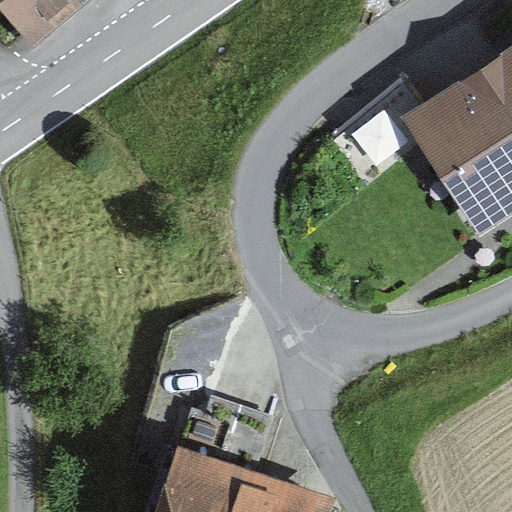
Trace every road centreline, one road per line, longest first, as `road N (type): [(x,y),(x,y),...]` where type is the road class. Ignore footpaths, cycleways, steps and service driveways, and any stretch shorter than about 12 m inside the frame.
road 1 (residential): [(320,322),(271,273),(258,237),(264,164),(307,101),(451,0)]
road 2 (residential): [(20,511),(13,337),(0,257)]
road 3 (tertiary): [(19,119),(194,0)]
road 4 (residential): [(361,511),(308,391),(306,367),(320,322)]
road 5 (residential): [(511,295),(394,334),(320,322)]
